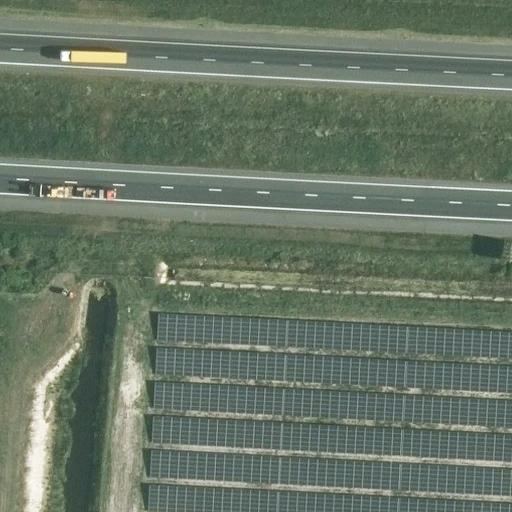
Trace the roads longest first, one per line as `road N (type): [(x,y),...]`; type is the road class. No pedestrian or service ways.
road 1 (motorway): [(511,76),(0,49)]
road 2 (motorway): [(0,179),(511,206)]
